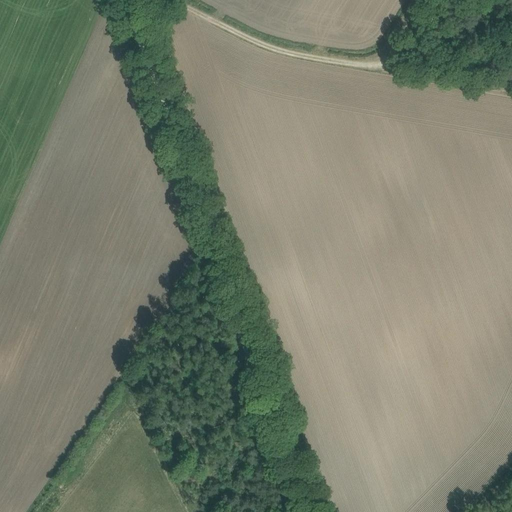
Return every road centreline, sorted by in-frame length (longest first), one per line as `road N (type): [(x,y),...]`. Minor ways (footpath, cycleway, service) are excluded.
road 1 (track): [(314,511),(128,0)]
road 2 (track): [(170,0),(274,53),(370,67),(390,54),(424,0)]
road 3 (track): [(370,67),(511,93)]
